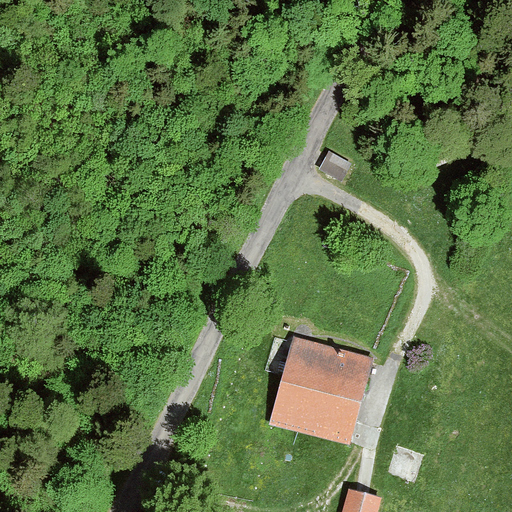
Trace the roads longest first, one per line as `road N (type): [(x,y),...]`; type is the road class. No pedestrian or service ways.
road 1 (track): [(284,175),(366,208),(415,256),(425,285),(351,467),(317,511),(254,509),(138,467)]
road 2 (tertiary): [(116,511),(372,0)]
